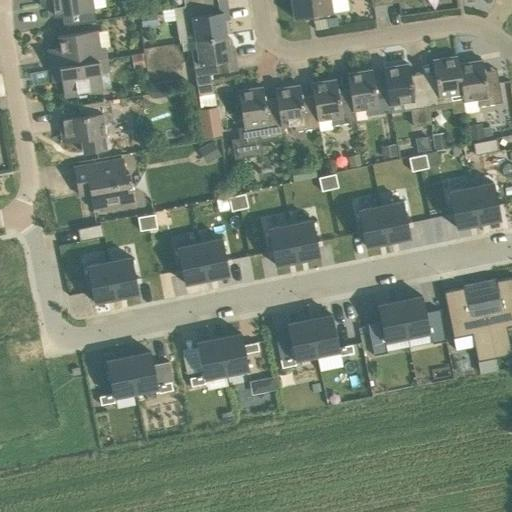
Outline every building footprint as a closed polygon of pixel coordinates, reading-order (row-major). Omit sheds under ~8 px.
[(39,0),(41,6),(53,4),(55,16),(61,15),(94,10),(95,10),(93,0),(39,0)] [(195,40),(226,35),(223,12),(228,11),(226,0),(218,0),(185,6),(174,7),(180,42),(195,40)] [(290,0),(294,18),(332,12),(330,0),(290,0)] [(95,21),(94,10),(61,15),(63,26),(95,21)] [(142,28),(158,25),(156,12),(140,15),(142,28)] [(106,48),(101,48),(98,30),(58,36),(60,47),(48,49),(51,69),(108,60),(106,48)] [(226,35),(195,40),(197,49),(191,50),(199,95),(214,93),(211,74),(237,70),(235,57),(230,58),(226,35)] [(132,56),(134,69),(145,67),(143,54),(132,56)] [(436,85),(425,86),(428,106),(453,102),(452,95),(462,93),(463,93),(458,64),(457,55),(432,59),(436,85)] [(53,81),(61,80),(64,97),(104,90),(101,73),(110,72),(108,60),(51,69),(53,81)] [(470,62),(458,64),(463,93),(462,93),(463,101),(477,99),(478,106),(502,102),(499,83),(487,85),(482,60),(470,62)] [(408,63),(383,67),(385,78),(389,105),(391,105),(404,102),(405,110),(411,108),(415,125),(430,123),(427,106),(428,106),(425,86),(412,88),(408,63)] [(374,80),(372,69),(347,73),(349,88),(353,111),(354,111),(367,109),(368,116),(391,113),(389,105),(385,78),(374,80)] [(349,88),(338,90),(336,79),(311,83),(313,94),(318,121),(330,119),(331,126),(356,122),(354,111),(353,111),(349,88)] [(167,83),(150,86),(152,99),(168,96),(167,83)] [(300,85),(275,89),(276,96),(275,96),(281,126),(282,126),(294,124),(295,132),(319,128),(318,121),(315,108),(304,109),(300,85)] [(275,96),(265,98),(263,87),(238,90),(244,127),(238,128),(240,138),(232,139),(235,159),(263,154),(261,142),(284,139),(283,135),(282,126),(281,126),(275,96)] [(105,123),(114,122),(111,101),(78,106),(79,116),(62,119),(64,126),(60,127),(63,142),(81,139),(83,152),(108,148),(106,137),(107,136),(105,123)] [(203,139),(222,136),(217,107),(198,110),(203,139)] [(484,125),(468,128),(470,143),(486,140),(484,125)] [(432,132),(434,149),(449,147),(446,130),(432,132)] [(415,139),(418,152),(431,150),(429,136),(415,139)] [(497,138),(474,143),(476,154),(499,150),(497,138)] [(213,141),(199,149),(206,164),(221,156),(213,141)] [(398,154),(396,142),(382,145),(383,156),(398,154)] [(361,166),(359,151),(346,153),(348,168),(361,166)] [(417,156),(420,169),(429,167),(426,154),(417,156)] [(412,171),(420,169),(417,156),(409,157),(412,171)] [(129,172),(125,173),(122,159),(74,167),(79,197),(91,195),(93,209),(134,202),(129,172)] [(289,168),(291,180),(311,176),(309,165),(289,168)] [(327,175),(330,189),(338,187),(335,174),(327,175)] [(322,191),(330,189),(327,175),(319,177),(322,191)] [(471,187),(478,223),(501,218),(493,182),(471,187)] [(478,223),(471,187),(449,191),(456,227),(478,223)] [(237,195),(240,209),(248,207),(245,193),(237,195)] [(228,197),(232,211),(240,209),(237,195),(228,197)] [(403,201),(381,205),(388,241),(410,237),(403,201)] [(388,241),(381,205),(358,210),(366,246),(388,241)] [(147,215),(149,229),(157,228),(155,214),(147,215)] [(140,230),(149,229),(147,215),(138,217),(140,230)] [(312,219),(290,224),(297,260),(320,255),(312,219)] [(78,229),(80,241),(104,236),(101,224),(78,229)] [(297,260),(290,224),(268,229),(275,264),(297,260)] [(222,238),(200,243),(207,279),(229,274),(222,238)] [(207,279),(200,243),(177,247),(185,283),(207,279)] [(0,256),(0,310),(23,306),(12,254),(0,256)] [(131,257),(109,261),(116,297),(139,293),(131,257)] [(94,302),(116,297),(109,261),(87,266),(94,302)] [(511,274),(495,278),(498,291),(482,294),(493,344),(510,340),(505,317),(511,315),(511,274)] [(482,294),(467,297),(464,285),(444,288),(452,328),(471,324),(475,347),(493,344),(482,294)] [(400,300),(408,336),(430,331),(426,312),(423,296),(400,300)] [(385,341),(408,336),(400,300),(378,305),(381,321),(385,341)] [(440,309),(426,312),(430,331),(432,343),(446,341),(440,309)] [(310,319),(317,355),(339,350),(339,347),(332,314),(310,319)] [(295,359),(317,355),(310,319),(287,324),(294,356),(295,359)] [(385,341),(381,321),(367,324),(374,355),(388,353),(385,341)] [(219,338),(226,373),(249,369),(246,353),(244,345),(241,333),(219,338)] [(204,378),(226,373),(219,338),(197,342),(203,374),(204,378)] [(257,342),(244,345),(246,353),(259,350),(257,342)] [(352,344),(339,347),(339,350),(340,356),(354,353),(352,344)] [(129,356),(136,392),(158,387),(158,384),(151,352),(129,356)] [(114,397),(136,392),(129,356),(106,361),(113,393),(114,397)] [(295,359),(294,356),(281,359),(282,368),(296,365),(295,359)] [(204,378),(203,374),(190,378),(192,386),(205,383),(204,378)] [(273,377),(261,380),(263,387),(269,391),(275,389),(273,377)] [(158,384),(158,387),(159,393),(173,390),(171,382),(158,384)] [(114,397),(113,393),(100,396),(101,405),(115,402),(114,397)] [(231,412),(222,414),(224,423),(233,421),(231,412)]
